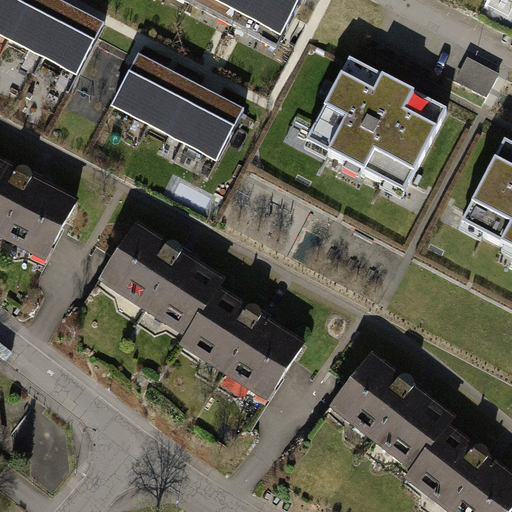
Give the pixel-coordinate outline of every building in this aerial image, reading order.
[(0,0),(0,35),(9,41),(30,0),(0,0)] [(30,0),(9,41),(44,58),(71,8),(55,0),(30,0)] [(294,0),(187,0),(279,48),(302,4),(294,0)] [(105,26),(71,8),(44,58),(79,77),(105,26)] [(149,127),(175,76),(141,58),(114,109),(149,127)] [(499,76),(469,60),(457,83),(486,98),(499,76)] [(346,66),(303,150),(401,199),(443,115),(346,66)] [(149,127),(185,145),(210,93),(175,76),(149,127)] [(245,112),(210,93),(185,145),(202,154),(219,162),(245,112)] [(511,152),(502,147),(457,229),(511,258),(511,152)] [(17,172),(0,163),(0,234),(48,259),(77,203),(33,180),(34,177),(34,175),(33,173),(31,170),(29,169),(26,168),(23,168),(21,168),(19,170),(17,172)] [(166,247),(137,228),(103,281),(189,336),(217,292),(223,283),(181,256),(182,253),(182,251),(182,248),(180,246),(178,244),(175,243),(172,243),(170,243),(168,244),(166,247)] [(246,310),(217,292),(189,336),(183,345),(268,400),(302,346),(261,320),(262,317),(262,315),(261,312),(260,310),(258,308),(255,306),(252,306),(249,307),(247,308),(246,310)] [(401,380),(374,359),(335,409),(416,470),(448,429),(454,420),(415,391),(417,388),(417,385),(416,383),(415,380),(413,378),(410,377),(408,376),(405,377),(403,378),(401,380)] [(475,449),(448,429),(416,470),(410,479),(453,511),(511,511),(511,477),(489,460),(491,458),(491,455),(491,452),(489,450),(487,448),(485,446),(482,446),(479,446),(477,447),(475,449)]
